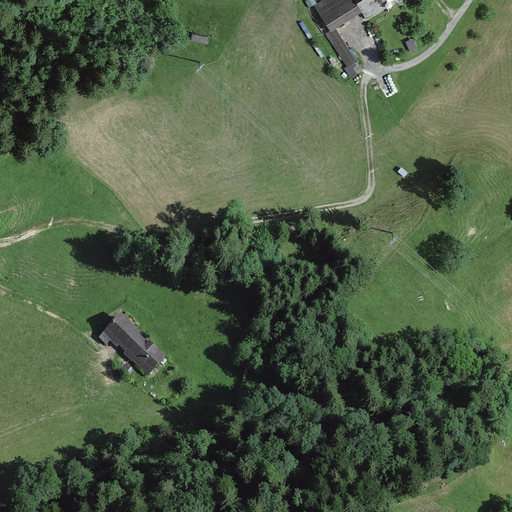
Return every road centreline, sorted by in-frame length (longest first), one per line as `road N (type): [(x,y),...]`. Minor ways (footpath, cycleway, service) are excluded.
road 1 (track): [(0,245),(77,218),(146,235),(230,227),(368,195),(371,65),(396,70),(418,60),(440,43),(467,0)]
road 2 (track): [(105,353),(0,292)]
